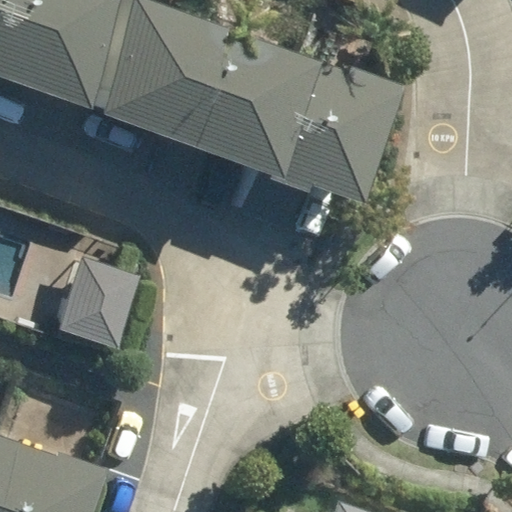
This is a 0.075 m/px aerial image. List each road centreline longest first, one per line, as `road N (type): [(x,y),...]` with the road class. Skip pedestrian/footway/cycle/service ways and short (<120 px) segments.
road 1 (residential): [(447,330),(242,363),(186,511)]
road 2 (residential): [(456,0),(479,70),(427,219)]
